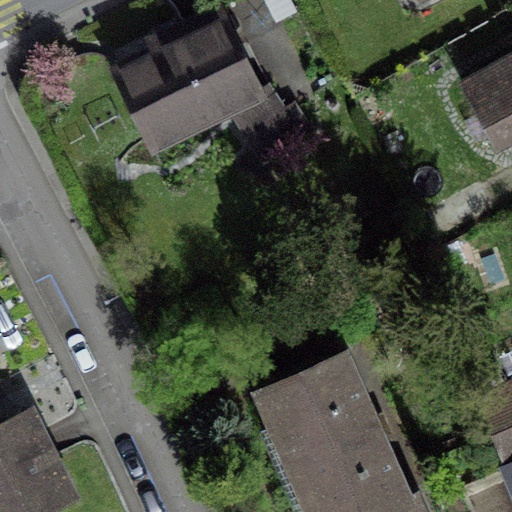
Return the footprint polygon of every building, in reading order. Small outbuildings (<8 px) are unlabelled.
[(495,0),(428,0),(439,24),(495,0)] [(262,90),(224,15),(116,70),(155,144),(262,90)] [(511,56),(462,83),(494,145),(511,135),(511,56)] [(419,511),(360,374),(270,412),(312,511),(419,511)] [(0,511),(49,511),(72,503),(41,430),(0,447),(0,511)]
